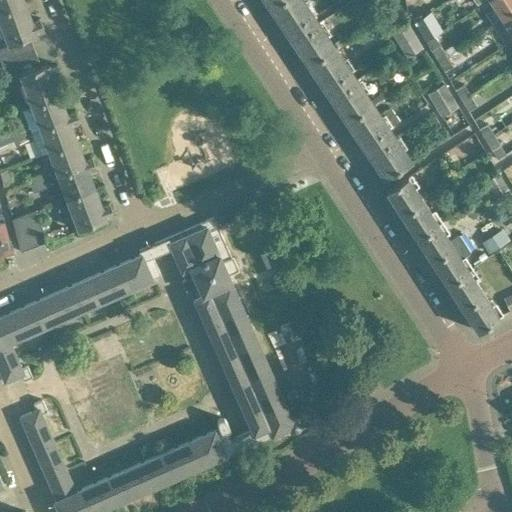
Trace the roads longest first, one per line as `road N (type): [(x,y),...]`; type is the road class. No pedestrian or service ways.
road 1 (residential): [(464,369),(227,511)]
road 2 (residential): [(464,369),(321,151)]
road 3 (residential): [(46,0),(135,237)]
road 4 (residential): [(135,237),(321,151)]
road 5 (residential): [(321,151),(222,0)]
road 6 (residential): [(0,302),(135,237)]
road 7 (residential): [(485,508),(483,454),(464,369)]
